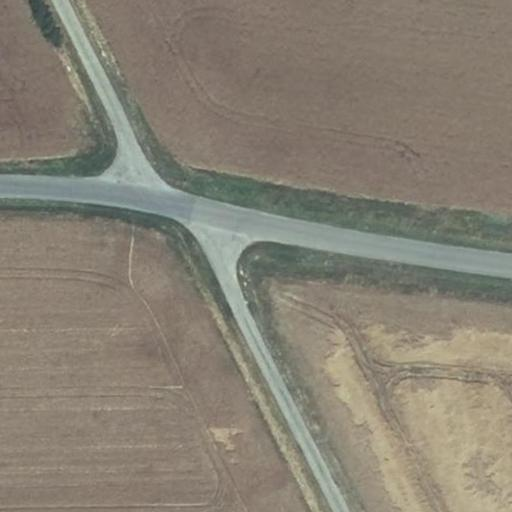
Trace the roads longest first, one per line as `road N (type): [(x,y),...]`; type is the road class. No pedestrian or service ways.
road 1 (unclassified): [(339,511),(244,326),(226,279),(223,217)]
road 2 (tertiary): [(223,217),(328,239),(511,259)]
road 3 (unclassified): [(61,0),(121,131),(128,200)]
road 4 (tertiary): [(0,190),(128,200)]
